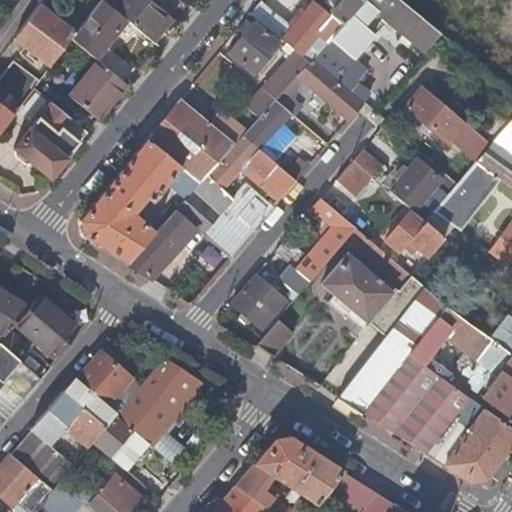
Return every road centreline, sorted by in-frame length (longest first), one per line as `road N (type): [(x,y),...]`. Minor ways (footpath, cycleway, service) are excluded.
road 1 (residential): [(34,243),(231,0)]
road 2 (residential): [(358,133),(186,334)]
road 3 (residential): [(278,396),(460,511)]
road 4 (residential): [(0,444),(120,301)]
road 5 (residential): [(179,511),(278,396)]
